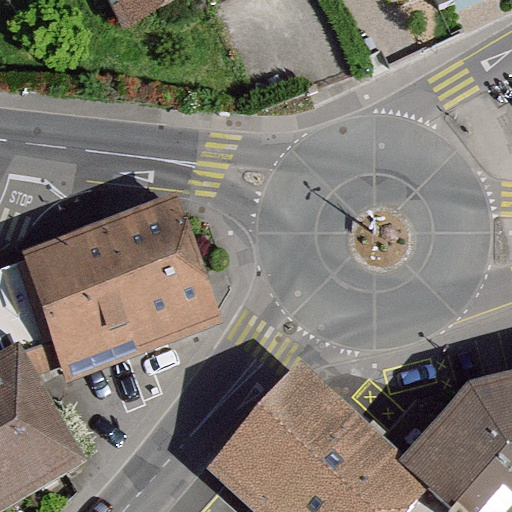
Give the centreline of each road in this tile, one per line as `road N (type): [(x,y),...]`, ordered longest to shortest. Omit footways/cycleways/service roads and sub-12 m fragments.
road 1 (tertiary): [(126,511),(312,297)]
road 2 (tertiary): [(33,146),(302,182)]
road 3 (tertiary): [(312,297),(369,323),(411,315),(444,288),(462,249)]
road 4 (residential): [(511,54),(456,83),(377,146)]
road 5 (tertiary): [(462,249),(460,212),(443,178),(414,155),(377,146)]
road 6 (tertiary): [(302,182),(286,229),(288,254),(312,297)]
